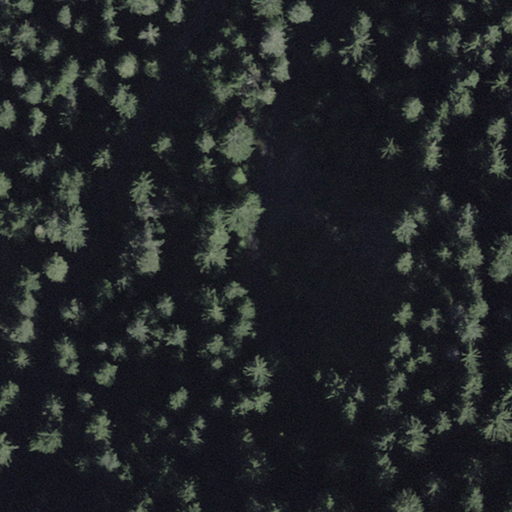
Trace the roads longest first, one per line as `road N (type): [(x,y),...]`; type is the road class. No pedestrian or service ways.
road 1 (track): [(0,504),(111,185),(188,36),(216,0)]
road 2 (track): [(306,511),(316,425),(257,274),(256,248),(278,136),(336,0)]
